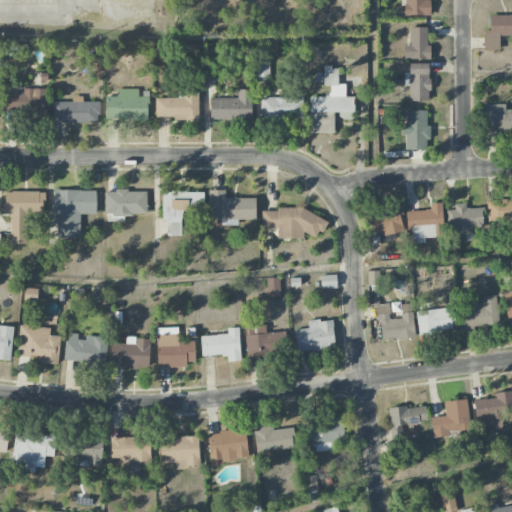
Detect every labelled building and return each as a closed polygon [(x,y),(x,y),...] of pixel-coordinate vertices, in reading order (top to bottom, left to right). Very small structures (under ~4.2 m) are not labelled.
[(430,15),(430,0),(425,0),(424,0),(405,0),(406,15),(430,15)] [(499,50),(499,35),(511,35),(511,15),(489,15),(489,30),(483,30),(483,50),(499,50)] [(428,59),(428,27),(409,28),(409,44),(404,44),(404,59),(428,59)] [(219,49),(205,49),(205,80),(219,80),(219,49)] [(428,63),(409,64),(409,73),(404,73),(405,86),(409,86),(409,101),(429,101),(428,63)] [(310,133),(335,133),(335,119),(353,119),(353,97),(345,97),(345,84),(338,84),(338,67),(324,67),(324,85),(330,85),(330,96),(310,96),(310,133)] [(46,89),(24,88),(23,93),(2,92),(2,111),(45,112),(46,89)] [(147,121),(148,96),(138,96),(138,89),(117,88),(117,96),(106,96),(105,120),(147,121)] [(209,118),(252,119),(252,90),(238,90),(237,99),(210,98),(209,118)] [(155,119),(198,119),(198,91),(181,91),(181,98),(156,98),(155,119)] [(52,102),(52,123),(99,122),(99,102),(83,102),(83,97),(72,97),(72,102),(52,102)] [(303,97),(260,98),(261,119),(303,118),(303,97)] [(484,104),(485,134),(511,133),(511,110),(505,111),(505,104),(484,104)] [(406,149),(425,150),(425,141),(430,141),(430,125),(426,125),(427,110),(406,110),(406,124),(402,124),(402,136),(406,136),(406,149)] [(80,238),(80,214),(96,214),(96,190),(53,190),(52,214),(58,215),(58,238),(80,238)] [(256,220),(256,198),(225,198),(225,190),(209,190),(209,217),(217,217),(216,225),(237,226),(237,219),(256,220)] [(11,243),(26,244),(26,215),(42,215),(43,192),(5,191),(5,214),(11,214),(11,243)] [(146,191),(105,191),(105,215),(147,215),(146,191)] [(162,192),(162,220),(167,220),(167,236),(181,236),(181,212),(203,211),(203,191),(162,192)] [(511,199),(487,200),(488,223),(511,221),(511,199)] [(406,211),(407,230),(412,230),(413,243),(425,243),(424,238),(436,238),(435,224),(443,224),(442,203),(429,203),(430,210),(406,211)] [(483,228),(482,207),(466,208),(466,203),(450,204),(451,228),(457,228),(457,235),(474,234),(474,228),(483,228)] [(403,232),(401,209),(371,212),(374,236),(403,232)] [(261,212),(261,228),(277,228),(277,239),(304,238),(304,235),(326,235),(325,211),(261,212)] [(368,285),(380,285),(380,271),(368,271),(368,285)] [(320,289),(337,288),(336,275),(320,275),(320,289)] [(266,278),(266,296),(280,296),(279,278),(266,278)] [(511,288),(503,289),(507,323),(511,322),(511,288)] [(460,310),(462,329),(499,325),(496,295),(482,297),(483,308),(460,310)] [(380,340),(415,337),(413,313),(405,313),(405,306),(401,306),(401,318),(390,319),(389,303),(378,304),(380,340)] [(419,334),(454,329),(451,307),(416,312),(419,334)] [(296,351),(334,350),(333,320),(308,321),(308,329),(295,329),(296,351)] [(13,326),(0,325),(0,359),(11,360),(13,326)] [(50,328),(21,325),(17,358),(58,362),(60,336),(49,335),(50,328)] [(246,356),(286,354),(285,332),(266,333),(266,325),(245,326),(246,356)] [(239,327),(227,328),(227,335),(201,335),(201,356),(225,355),(225,362),(240,361),(239,327)] [(105,364),(107,338),(78,337),(78,334),(67,333),(65,362),(105,364)] [(195,362),(195,341),(178,341),(177,334),(157,334),(157,367),(187,367),(186,362),(195,362)] [(126,344),(111,343),(110,367),(149,368),(150,338),(126,338),(126,344)] [(511,410),(511,398),(511,391),(495,393),(495,398),(474,400),(476,426),(492,424),(493,430),(503,429),(501,411),(511,410)] [(444,402),(445,416),(431,418),(433,438),(449,436),(449,432),(469,430),(466,399),(444,402)] [(427,423),(426,406),(389,409),(390,426),(427,423)] [(304,423),(307,444),(313,443),(314,453),(334,450),(334,445),(345,444),(342,419),(304,423)] [(254,428),(256,453),(295,449),(293,427),(273,430),(272,426),(254,428)] [(8,429),(0,428),(0,453),(5,454),(8,429)] [(207,433),(210,463),(248,460),(245,429),(207,433)] [(12,469),(35,470),(35,467),(44,467),(45,456),(55,457),(56,435),(14,433),(12,469)] [(102,436),(75,435),(74,465),(101,466),(102,436)] [(198,436),(159,438),(160,463),(175,463),(175,467),(199,466),(198,436)] [(151,460),(150,437),(110,438),(111,461),(151,460)] [(308,502),(319,500),(316,475),(305,476),(308,502)] [(453,479),(454,491),(465,490),(464,477),(453,479)] [(511,511),(511,503),(489,508),(490,511),(511,511)]
